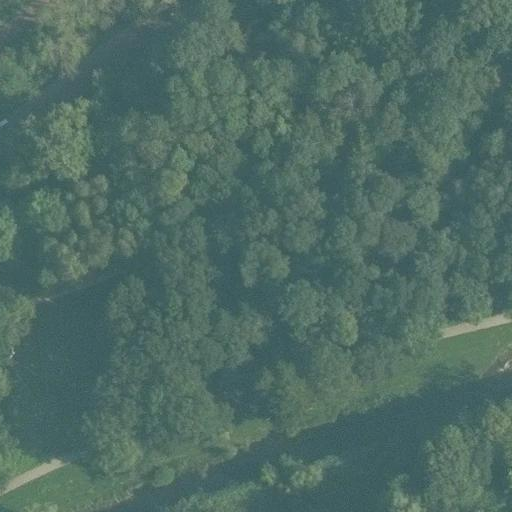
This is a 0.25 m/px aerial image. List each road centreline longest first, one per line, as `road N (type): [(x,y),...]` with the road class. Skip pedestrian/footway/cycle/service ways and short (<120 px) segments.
road 1 (unknown): [(0,313),(333,177),(511,72)]
road 2 (unclassified): [(0,138),(198,0)]
